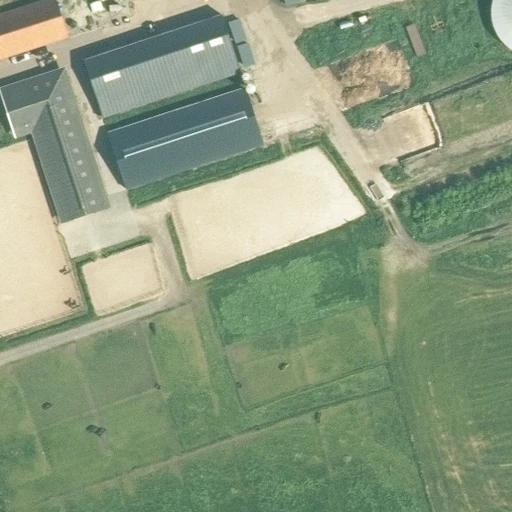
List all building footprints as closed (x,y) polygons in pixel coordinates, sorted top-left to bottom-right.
[(0,0),(0,61),(67,41),(54,1),(0,18),(0,0)] [(511,0),(492,0),(491,3),(490,6),(490,9),(490,12),(490,16),(490,19),(490,22),(491,25),(492,28),(493,31),(494,34),(496,36),(498,40),(500,43),(502,45),(506,48),(508,50),(511,52),(511,0)] [(221,16),(84,62),(103,119),(240,73),(221,16)] [(109,208),(64,70),(0,91),(0,94),(14,139),(31,134),(60,224),(109,208)] [(244,89),(108,134),(126,190),(263,145),(244,89)] [(417,110),(388,124),(400,149),(429,135),(417,110)]
